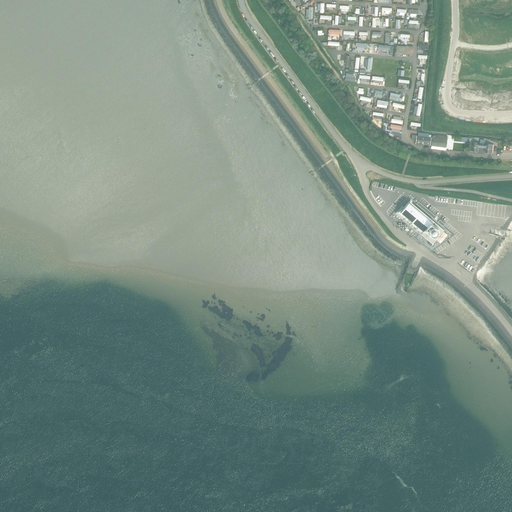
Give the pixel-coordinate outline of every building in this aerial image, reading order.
[(379,98),(378,105),(388,107),(389,100),(379,98)] [(396,104),(398,104),(397,107),(402,109),(403,105),(408,107),(409,104),(397,100),(396,104)] [(436,135),(436,136),(432,136),(431,146),(446,148),(447,137),(436,135)] [(416,136),(415,144),(430,146),(431,138),(416,136)] [(492,153),(493,145),(486,144),(486,145),(485,145),(485,144),(480,143),(480,144),(479,144),(479,143),(472,142),(471,151),(478,151),(478,146),(485,147),(485,152),(492,153)] [(375,183),(375,189),(405,191),(406,185),(375,183)] [(398,213),(397,215),(401,218),(401,217),(430,241),(429,242),(432,244),(434,243),(433,242),(435,239),(436,240),(441,234),(440,234),(442,231),(443,232),(444,230),(441,228),(440,228),(438,226),(439,225),(435,223),(432,221),(433,220),(427,215),(426,216),(424,214),(424,213),(421,210),(420,211),(418,209),(418,208),(415,206),(415,207),(412,204),(413,204),(409,200),(407,202),(408,203),(406,205),(405,204),(400,210),(401,211),(399,213),(398,213)] [(418,202),(416,204),(434,219),(436,217),(418,202)]
